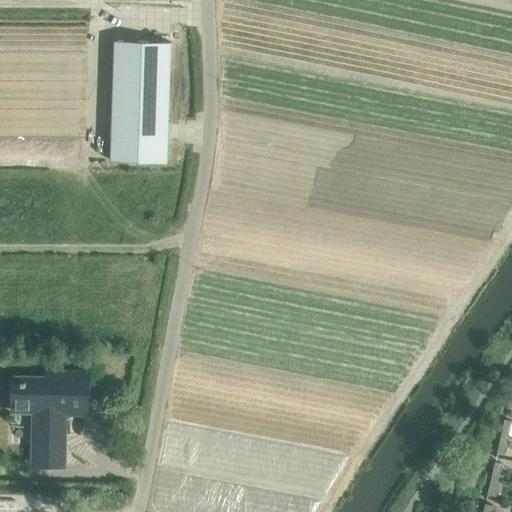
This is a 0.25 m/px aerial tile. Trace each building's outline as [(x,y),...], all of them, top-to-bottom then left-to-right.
[(111,161),(167,162),(171,42),(115,40),(111,161)] [(85,52),(0,51),(0,136),(85,137),(85,52)] [(49,382),(13,381),(12,411),(14,411),(14,409),(32,409),(32,467),(65,467),(66,411),(86,412),(87,383),(76,382),(76,373),(49,373),(49,382)] [(508,437),(511,421),(505,420),(501,436),(508,437)] [(504,453),(508,437),(501,436),(497,452),(504,453)] [(498,479),(502,463),(495,462),(491,478),(498,479)] [(494,496),(498,479),(491,478),(487,494),(494,496)]
